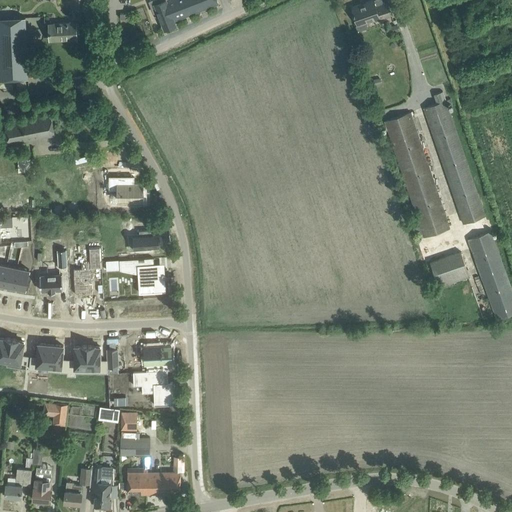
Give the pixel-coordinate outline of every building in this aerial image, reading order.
[(83,10),(83,0),(75,0),(75,10),(83,10)] [(118,0),(120,7),(116,8),(119,19),(132,16),(130,5),(145,2),(144,0),(118,0)] [(189,14),(183,0),(162,0),(163,1),(158,3),(156,0),(153,0),(150,2),(154,12),(157,11),(165,30),(176,25),(174,20),(189,14)] [(183,0),(189,14),(218,3),(216,0),(183,0)] [(376,6),(373,0),(372,0),(352,7),(354,12),(353,12),(354,14),(358,26),(374,20),(375,21),(392,15),(391,11),(388,2),(376,6)] [(25,17),(0,18),(0,78),(28,77),(25,17)] [(50,40),(76,38),(76,23),(49,24),(50,40)] [(450,109),(448,105),(452,104),(451,98),(447,100),(444,91),(435,94),(438,103),(424,108),(463,223),(486,215),(453,118),(456,117),(453,108),(450,109)] [(10,143),(54,134),(51,112),(5,121),(10,143)] [(418,238),(450,228),(411,112),(384,121),(420,226),(415,228),(418,238)] [(125,154),(97,154),(97,170),(124,170),(125,154)] [(40,165),(47,165),(48,174),(73,173),(72,156),(40,157),(40,165)] [(0,206),(8,206),(8,195),(14,195),(13,177),(0,176),(0,206)] [(109,176),(109,190),(117,190),(117,199),(117,201),(143,201),(143,183),(134,183),(134,182),(131,182),(131,177),(134,177),(134,176),(109,176)] [(0,241),(1,242),(1,235),(0,226),(13,226),(12,216),(0,216),(0,241)] [(159,231),(111,232),(111,250),(159,248),(159,231)] [(496,318),(511,312),(511,287),(492,231),(468,240),(496,318)] [(434,288),(470,276),(461,251),(426,263),(428,269),(434,288)] [(153,257),(119,259),(120,269),(138,273),(146,275),(146,284),(144,284),(144,292),(156,291),(156,290),(165,289),(164,277),(165,277),(165,273),(164,273),(163,273),(163,270),(154,271),(154,263),(153,257)] [(119,259),(106,260),(107,270),(120,269),(119,259)] [(7,265),(3,283),(5,284),(6,284),(8,284),(14,286),(17,267),(12,266),(7,265)] [(17,267),(14,286),(16,286),(18,287),(25,288),(29,269),(17,267)] [(62,274),(39,274),(39,292),(49,291),(49,294),(54,293),(54,291),(59,290),(62,290),(62,274)] [(0,361),(7,363),(8,363),(12,338),(7,337),(7,338),(0,337),(0,361)] [(7,363),(7,365),(27,368),(29,355),(22,354),(24,341),(18,340),(19,339),(12,338),(8,363),(7,363)] [(31,356),(29,368),(37,369),(37,364),(48,365),(49,365),(51,344),(38,343),(37,356),(31,356)] [(48,365),(48,370),(67,372),(68,372),(69,359),(62,358),(63,345),(51,344),(49,365),(48,365)] [(67,372),(67,375),(76,375),(76,372),(87,372),(88,345),(81,345),(81,346),(75,346),(75,359),(69,359),(68,372),(67,372)] [(88,345),(87,372),(108,372),(107,360),(100,359),(100,346),(94,346),(94,345),(88,345)] [(117,348),(107,349),(109,372),(118,372),(117,348)] [(171,349),(137,351),(138,365),(172,364),(171,349)] [(149,372),(122,373),(122,385),(133,385),(133,397),(160,398),(160,385),(149,385),(149,372)] [(66,425),(68,404),(55,403),(45,402),(43,414),(54,416),(53,424),(66,425)] [(100,405),(99,419),(104,419),(114,421),(118,421),(120,408),(108,406),(100,405)] [(122,413),(122,429),(138,429),(138,413),(122,413)] [(87,442),(93,443),(95,434),(69,430),(67,445),(73,446),(75,437),(87,439),(87,442)] [(122,454),(140,454),(150,454),(150,437),(122,437),(122,454)] [(145,484),(145,472),(148,472),(148,468),(150,468),(150,457),(143,457),(144,468),(128,468),(128,493),(148,493),(148,484),(145,484)] [(93,465),(92,478),(97,478),(96,480),(94,505),(100,505),(100,507),(110,508),(111,499),(109,499),(111,482),(113,482),(113,466),(103,466),(93,465)] [(90,484),(91,468),(83,467),(81,483),(90,484)] [(31,485),(32,475),(32,470),(17,468),(15,484),(6,483),(5,496),(6,496),(7,498),(12,499),(13,497),(21,498),(22,484),(31,485)] [(49,500),(50,490),(51,477),(52,473),(36,471),(33,499),(49,500)] [(181,493),(181,471),(148,472),(145,472),(145,484),(148,484),(148,493),(181,493)] [(81,504),(82,494),(83,485),(74,484),(74,482),(67,481),(64,502),(81,504)]
